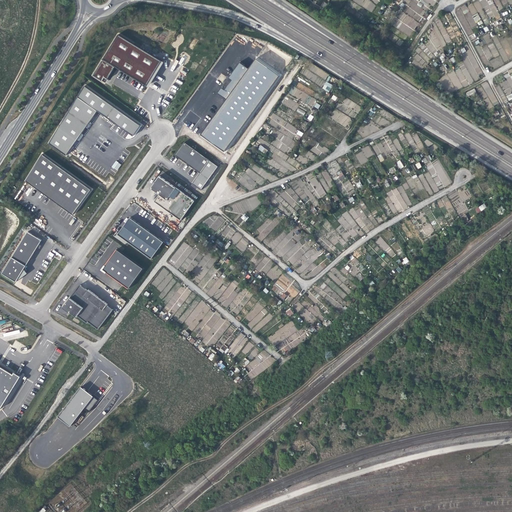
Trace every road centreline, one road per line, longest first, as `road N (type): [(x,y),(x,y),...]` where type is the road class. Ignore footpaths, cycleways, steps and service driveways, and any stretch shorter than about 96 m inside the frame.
road 1 (residential): [(164,132),(36,315)]
road 2 (trunk): [(446,117),(258,0)]
road 3 (trunk): [(146,0),(252,20),(341,65)]
road 4 (trunk): [(446,117),(278,0)]
road 5 (trunk): [(341,65),(511,172)]
road 6 (tertiary): [(0,156),(91,8)]
road 7 (residential): [(95,349),(0,476)]
road 8 (trunk): [(236,0),(341,65)]
